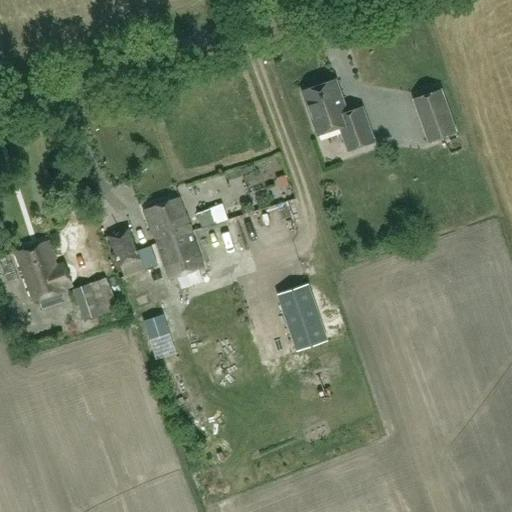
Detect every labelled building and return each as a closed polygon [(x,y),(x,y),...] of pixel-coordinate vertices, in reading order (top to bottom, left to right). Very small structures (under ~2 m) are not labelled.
[(335,79),(301,91),(317,134),(339,126),(347,149),(374,139),(363,110),(348,115),(335,79)] [(457,133),(442,90),(420,97),(435,141),(457,133)] [(123,180),(103,187),(114,221),(123,218),(120,206),(131,203),(123,180)] [(158,244),(190,233),(179,199),(144,211),(152,235),(155,235),(158,244)] [(202,229),(215,224),(210,210),(197,214),(202,229)] [(128,229),(108,237),(119,268),(140,260),(144,270),(158,265),(151,246),(136,251),(128,229)] [(190,233),(158,244),(168,273),(200,262),(190,233)] [(55,267),(52,260),(55,259),(48,242),(15,254),(33,303),(64,292),(63,289),(71,286),(63,264),(55,267)] [(162,293),(175,329),(232,309),(219,274),(162,293)] [(106,279),(73,290),(85,321),(117,310),(106,279)] [(328,341),(308,284),(278,294),(297,351),(328,341)] [(163,315),(145,321),(151,339),(169,333),(163,315)] [(191,343),(197,367),(218,362),(212,337),(191,343)] [(204,377),(208,390),(240,381),(237,368),(204,377)] [(171,425),(189,420),(177,377),(159,382),(171,425)]
